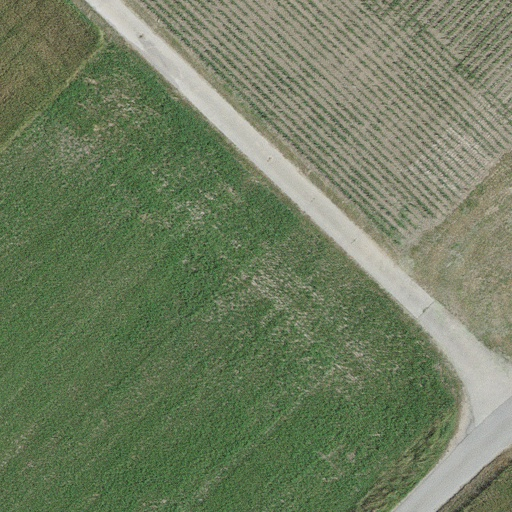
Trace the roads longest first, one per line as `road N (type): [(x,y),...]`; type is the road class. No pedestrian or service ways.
road 1 (track): [(102,0),(511,393)]
road 2 (unclassified): [(415,511),(511,417)]
